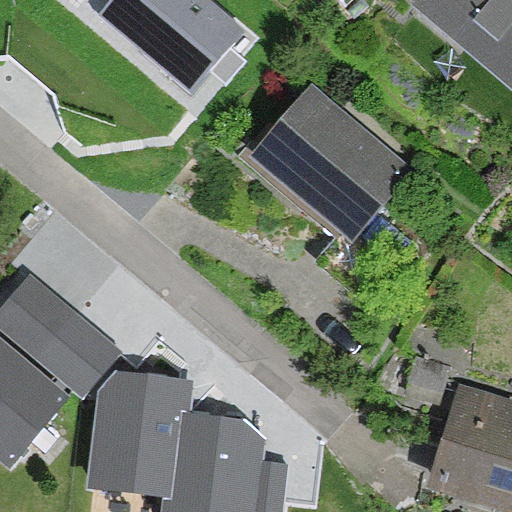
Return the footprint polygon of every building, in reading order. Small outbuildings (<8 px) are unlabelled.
[(75,0),(57,0),(17,50),(84,104),(129,48),(150,66),(194,101),(251,31),(212,0),(114,0),(99,19),(75,0)] [(511,0),(422,0),(414,10),(511,94),(511,0)] [(414,175),(308,89),(244,168),(333,241),(313,266),(362,305),(413,244),(379,217),(414,175)] [(0,314),(0,463),(12,473),(72,400),(41,375),(36,371),(82,315),(33,275),(0,314)] [(158,374),(125,371),(101,396),(91,488),(167,497),(165,511),(294,511),(301,455),(275,453),(278,429),(255,411),(203,405),(192,404),(195,378),(158,374)] [(511,511),(511,406),(457,390),(426,491),(495,511),(511,511)]
